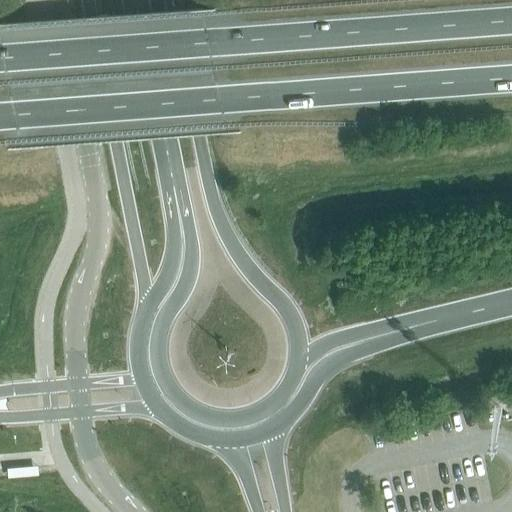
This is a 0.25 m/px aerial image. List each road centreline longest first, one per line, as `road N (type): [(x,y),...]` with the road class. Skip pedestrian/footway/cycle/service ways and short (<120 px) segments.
road 1 (trunk): [(511,20),(0,59)]
road 2 (trunk): [(0,115),(511,77)]
road 3 (trunk): [(297,367),(287,308),(236,254),(215,210),(170,0)]
road 4 (unclassified): [(56,0),(100,207),(73,317),(76,384)]
road 5 (trunk): [(173,185),(189,231),(191,270),(158,340),(166,384)]
road 6 (trunk): [(173,185),(172,262),(141,324),(142,379)]
road 7 (trunk): [(134,0),(173,185)]
road 8 (trunk): [(297,367),(331,342),(435,321)]
road 9 (trunk): [(314,377),(435,321)]
